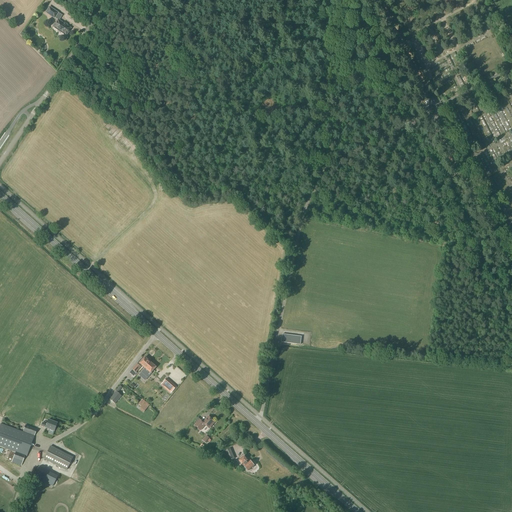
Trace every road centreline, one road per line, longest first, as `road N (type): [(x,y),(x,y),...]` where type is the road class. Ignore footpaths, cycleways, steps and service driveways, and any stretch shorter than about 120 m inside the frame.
road 1 (secondary): [(356,511),(0,192)]
road 2 (unclassified): [(0,161),(100,0)]
road 3 (unclassified): [(434,115),(511,267)]
